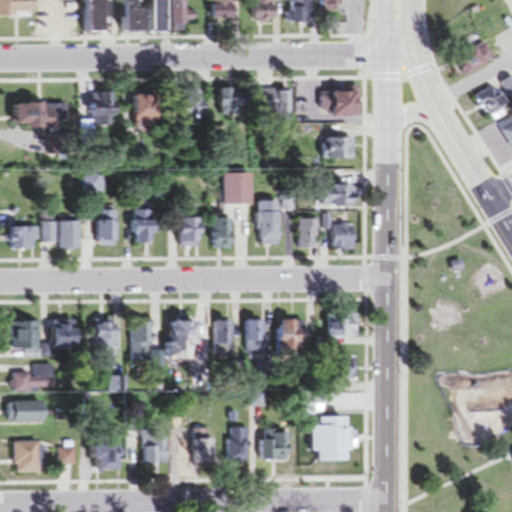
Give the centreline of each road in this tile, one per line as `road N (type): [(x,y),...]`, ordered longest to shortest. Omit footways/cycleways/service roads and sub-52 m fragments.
road 1 (primary): [(386,59),(388,511)]
road 2 (residential): [(0,61),(414,56)]
road 3 (residential): [(388,502),(0,504)]
road 4 (residential): [(387,280),(0,283)]
road 5 (primary): [(511,236),(451,141),(414,56)]
road 6 (residential): [(386,129),(511,60)]
